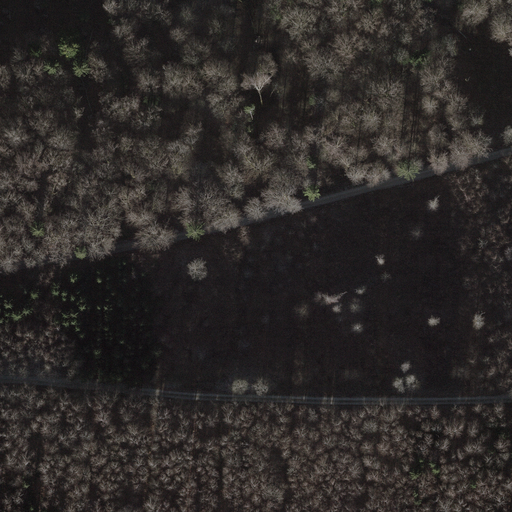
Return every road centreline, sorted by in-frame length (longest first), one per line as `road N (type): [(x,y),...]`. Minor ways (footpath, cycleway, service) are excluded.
road 1 (track): [(0,266),(203,232),(511,148)]
road 2 (track): [(0,380),(255,401),(511,400)]
